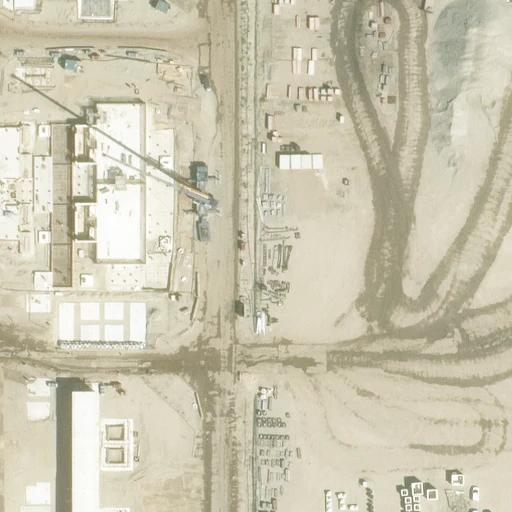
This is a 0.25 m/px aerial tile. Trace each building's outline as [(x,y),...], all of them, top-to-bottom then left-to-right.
[(106,194),(106,315),(149,316),(150,194),(106,194)] [(158,195),(158,316),(201,316),(200,195),(158,195)] [(311,259),(268,258),(267,318),(285,319),(285,321),(309,321),(311,259)] [(305,350),(306,326),(268,325),(267,348),(305,350)] [(401,444),(339,443),(339,505),(424,506),(424,481),(437,481),(437,468),(401,468),(401,444)] [(190,497),(190,462),(168,462),(168,497),(190,497)]
